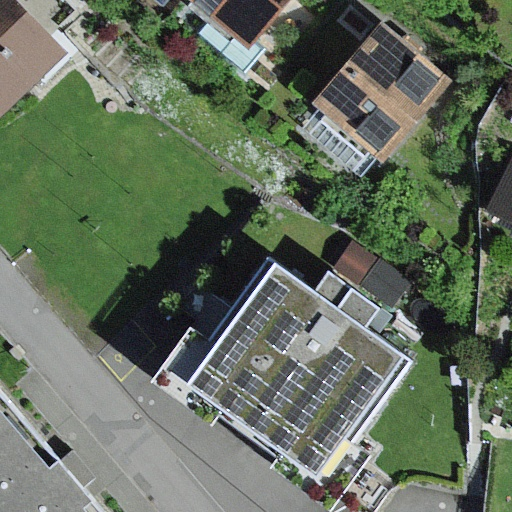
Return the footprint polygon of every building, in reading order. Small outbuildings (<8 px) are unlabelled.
[(5,0),(0,0),(0,104),(55,61),(5,0)] [(180,0),(176,5),(246,68),(307,0),(180,0)] [(373,27),(299,107),(363,167),(438,87),(373,27)] [(274,253),(183,372),(327,482),(422,357),(372,319),(386,300),(335,261),(317,285),(274,253)] [(128,511),(9,381),(0,388),(0,511),(128,511)]
